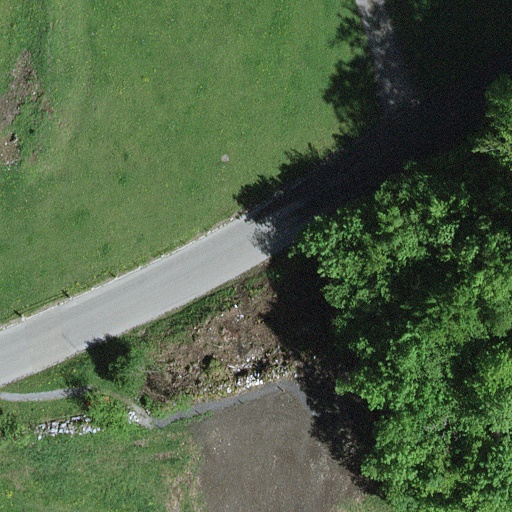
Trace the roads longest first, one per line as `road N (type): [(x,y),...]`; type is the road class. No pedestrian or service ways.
road 1 (unclassified): [(0,364),(157,293),(511,77)]
road 2 (track): [(419,136),(378,0)]
